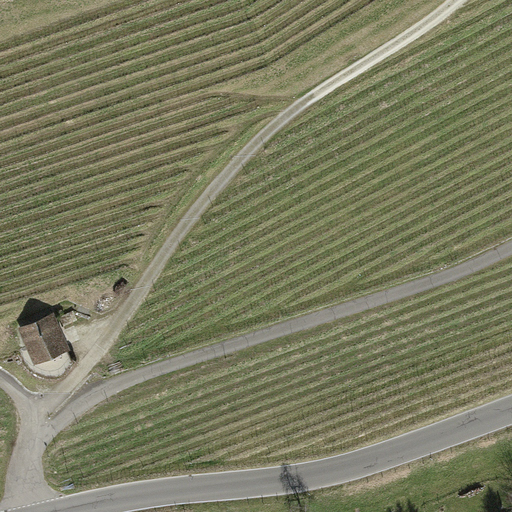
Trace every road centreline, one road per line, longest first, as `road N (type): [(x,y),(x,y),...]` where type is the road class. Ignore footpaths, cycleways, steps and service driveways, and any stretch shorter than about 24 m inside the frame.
road 1 (track): [(38,441),(225,176),(306,106),(474,0)]
road 2 (track): [(511,248),(423,288),(123,384),(38,441),(28,465),(33,511)]
road 3 (tertiary): [(82,511),(284,484),(511,413)]
